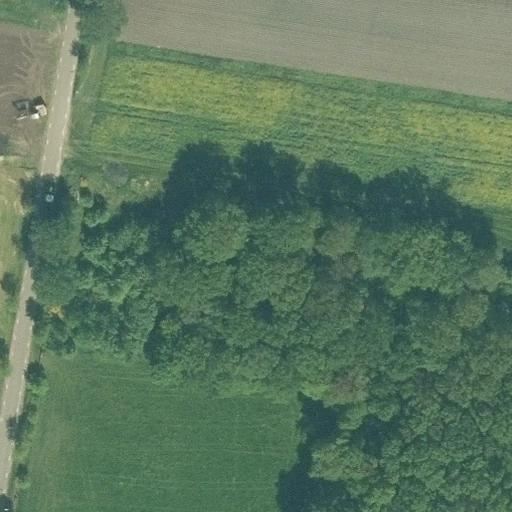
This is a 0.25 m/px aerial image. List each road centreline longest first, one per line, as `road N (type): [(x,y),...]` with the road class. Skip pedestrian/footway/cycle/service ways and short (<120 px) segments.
road 1 (tertiary): [(0,462),(76,0)]
road 2 (unknown): [(143,511),(160,390),(156,364),(17,354)]
